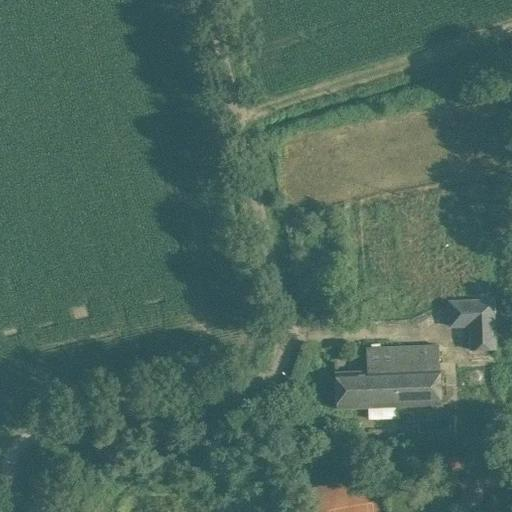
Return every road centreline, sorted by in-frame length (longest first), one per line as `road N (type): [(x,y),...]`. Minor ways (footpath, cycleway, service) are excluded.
road 1 (unclassified): [(0,454),(23,431),(242,382),(261,369),(275,342),(207,0)]
road 2 (track): [(234,127),(511,42)]
